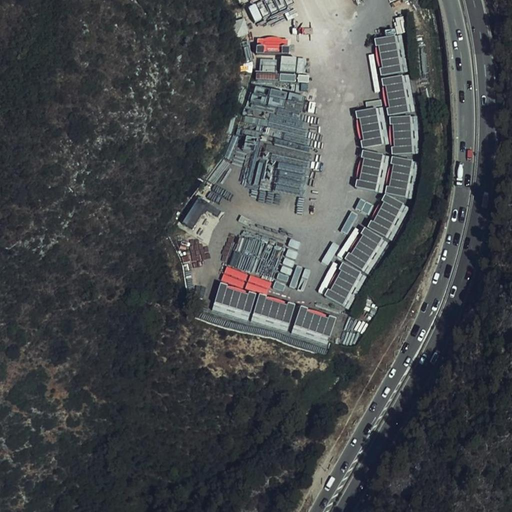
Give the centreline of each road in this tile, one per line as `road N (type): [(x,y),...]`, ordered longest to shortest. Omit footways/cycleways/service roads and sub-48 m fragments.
road 1 (primary): [(448,0),(466,119),(458,218),(429,311),(315,511)]
road 2 (primary): [(342,511),(439,337),(477,223),(487,93),(473,0)]
